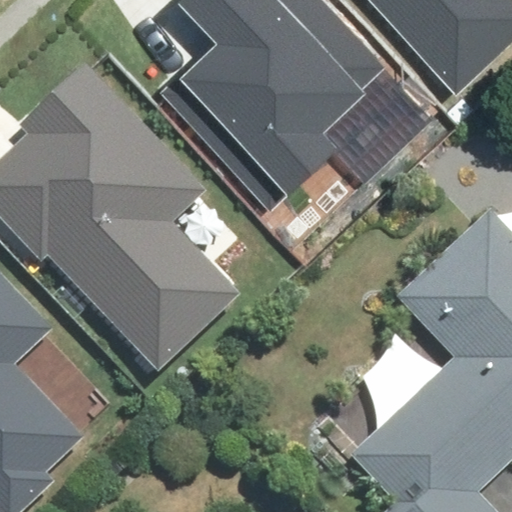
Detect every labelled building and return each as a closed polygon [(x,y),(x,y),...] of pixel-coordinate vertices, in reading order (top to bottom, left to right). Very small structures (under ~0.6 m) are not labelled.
[(183,63),(284,178),(341,127),(328,112),(395,53),(347,0),(204,0),(227,25),(183,63)] [(511,0),(383,0),(462,78),(511,28),(511,0)] [(33,123),(0,153),(0,208),(42,253),(50,245),(158,361),(237,288),(175,221),(212,187),(89,57),(25,116),(33,123)] [(383,511),(511,511),(511,496),(508,493),(511,489),(511,192),(405,295),(462,354),(356,454),(399,498),(383,511)] [(0,497),(13,511),(56,472),(42,458),(75,427),(9,358),(48,320),(0,269),(0,497)]
